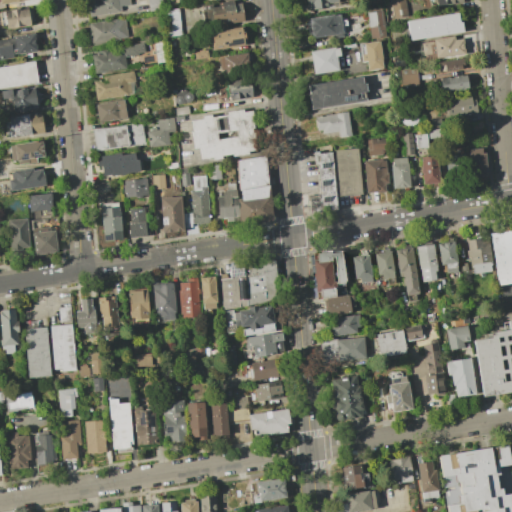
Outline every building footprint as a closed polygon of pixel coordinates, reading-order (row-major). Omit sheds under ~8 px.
[(128,0),(129,4),(121,5),(121,8),(119,8),(119,6),(118,6),(118,12),(89,16),(86,0),(128,0)] [(160,0),(162,9),(148,11),(146,0),(160,0)] [(232,0),(232,3),(239,2),(242,21),(203,26),(200,5),(232,0)] [(337,0),(303,0),(305,9),(309,8),(309,10),(328,7),(327,4),(338,2),(337,0)] [(403,0),(406,16),(392,18),(390,0),(403,0)] [(0,11),(27,8),(29,24),(20,25),(21,27),(12,28),(12,27),(5,28),(5,24),(0,24),(0,11)] [(180,34),(166,36),(163,10),(176,8),(180,34)] [(369,38),(365,13),(380,11),(384,36),(369,38)] [(456,13),(458,23),(460,22),(461,32),(408,40),(405,21),(456,13)] [(309,37),(307,18),(341,14),(343,33),(309,37)] [(124,18),(127,37),(105,40),(105,44),(93,46),(92,42),(90,43),(87,23),(124,18)] [(240,28),(243,43),(211,49),(210,37),(204,38),(203,34),(240,28)] [(33,32),(36,50),(11,54),(12,58),(0,59),(0,39),(12,37),(12,36),(33,32)] [(453,36),(454,40),(462,39),(464,53),(452,55),(434,58),(433,54),(422,55),(420,43),(432,41),(432,39),(453,36)] [(366,70),(362,43),(378,41),(381,68),(366,70)] [(142,42),(144,52),(137,53),(137,55),(124,57),(126,68),(94,73),(90,51),(142,42)] [(309,50),(313,75),(337,71),(333,46),(309,50)] [(208,58),(193,59),(192,52),(207,50),(208,58)] [(217,74),(215,57),(246,52),(249,69),(217,74)] [(435,61),(462,57),(463,68),(436,72),(435,61)] [(36,82),(0,87),(0,66),(33,61),(36,82)] [(397,69),(415,67),(416,85),(399,86),(397,69)] [(132,71),(134,82),(128,83),(130,95),(95,101),(91,77),(132,71)] [(468,88),(440,92),(438,78),(465,73),(468,88)] [(310,109),(306,85),(363,77),(366,101),(310,109)] [(251,97),(228,100),(226,82),(248,79),(251,97)] [(32,87),(36,105),(36,107),(17,111),(17,108),(13,108),(10,96),(15,95),(14,91),(32,87)] [(190,91),(173,92),(174,103),(191,102),(190,91)] [(476,114),(446,119),(443,100),(473,95),(476,114)] [(122,99),(125,118),(97,122),(94,104),(122,99)] [(188,114),(174,116),(173,107),(187,105),(188,114)] [(241,109),(241,112),(250,110),(252,128),(250,128),(250,133),(252,132),(253,139),(252,139),(254,150),(246,151),(246,154),(231,156),(230,154),(219,155),(220,158),(212,160),(211,157),(199,159),(197,147),(192,148),(190,132),(191,132),(190,120),(201,119),(201,116),(209,114),(210,117),(226,114),(226,112),(241,109)] [(40,111),(43,132),(9,137),(6,116),(40,111)] [(316,133),(314,117),(346,111),(350,136),(338,138),(337,130),(316,133)] [(174,131),(166,132),(168,144),(148,147),(145,131),(150,130),(150,128),(155,127),(155,130),(158,129),(156,120),(172,117),(174,131)] [(143,144),(127,147),(127,145),(94,151),(91,130),(139,122),(143,144)] [(429,140),(428,132),(441,130),(442,138),(429,140)] [(412,133),(414,155),(404,156),(402,134),(412,133)] [(426,147),(425,134),(414,135),(416,148),(426,147)] [(371,143),(371,140),(387,138),(388,150),(382,151),(382,156),(369,157),(367,143),(371,143)] [(40,140),(43,156),(35,158),(35,162),(27,164),(26,162),(17,164),(16,161),(15,161),(14,160),(12,160),(12,162),(10,162),(8,145),(40,140)] [(357,149),(362,196),(339,199),(334,152),(357,149)] [(469,156),(469,151),(481,150),(482,155),(485,154),(487,177),(470,178),(469,156)] [(307,198),(319,197),(314,153),(330,152),(336,210),(309,212),(307,198)] [(133,153),(134,160),(137,159),(138,170),(102,175),(99,156),(119,154),(119,155),(133,153)] [(446,157),(464,156),(466,179),(448,180),(446,157)] [(275,219),(275,220),(275,221),(274,222),(273,222),(272,222),(271,222),(270,222),(270,221),(270,220),(242,223),(239,200),(242,199),(238,161),(267,157),(275,219)] [(420,158),(437,157),(439,184),(422,186),(420,158)] [(407,164),(408,164),(410,189),(392,190),(390,166),(392,166),(392,160),(406,159),(407,164)] [(384,185),(385,193),(377,194),(377,193),(366,194),(363,162),(381,161),(382,162),(386,161),(387,174),(388,185),(384,185)] [(219,179),(208,180),(206,165),(218,164),(219,179)] [(31,168),(31,170),(41,169),(41,173),(43,173),(44,185),(9,191),(7,180),(11,179),(10,172),(31,168)] [(188,185),(180,186),(179,173),(187,173),(188,185)] [(164,188),(151,189),(150,175),(162,174),(164,188)] [(204,175),(207,210),(210,209),(211,221),(191,223),(192,226),(183,227),(182,213),(190,213),(189,190),(191,190),(190,176),(204,175)] [(145,179),(146,194),(124,197),(123,193),(122,193),(121,185),(123,185),(122,181),(145,179)] [(178,190),(182,231),(162,232),(161,224),(157,225),(156,217),(160,217),(159,198),(168,197),(168,191),(178,190)] [(215,197),(221,196),(220,191),(234,190),(237,220),(225,221),(225,219),(217,219),(215,197)] [(49,193),(50,208),(28,211),(26,195),(49,193)] [(116,202),(116,206),(118,206),(121,239),(102,241),(100,217),(101,217),(99,204),(116,202)] [(141,206),(143,228),(146,228),(147,234),(144,235),(144,236),(128,237),(126,223),(128,223),(127,208),(141,206)] [(21,247),(21,248),(10,249),(7,219),(26,218),(28,246),(21,247)] [(49,226),(49,230),(54,230),(56,251),(34,254),(31,228),(49,226)] [(509,231),(511,231),(511,244),(511,250),(511,283),(497,286),(489,234),(509,231)] [(466,251),(467,251),(466,241),(487,238),(491,265),(489,265),(490,272),(472,274),(471,268),(470,268),(468,258),(467,259),(466,251)] [(445,264),(440,265),(437,244),(453,242),(456,263),(455,263),(457,272),(446,274),(445,264)] [(421,283),(419,268),(418,268),(415,247),(433,244),(436,266),(435,266),(436,271),(434,272),(435,281),(421,283)] [(418,293),(406,295),(403,278),(399,278),(395,251),(411,248),(418,293)] [(313,254),(344,249),(349,281),(346,282),(348,295),(317,300),(313,254)] [(393,273),(394,278),(382,280),(381,275),(377,275),(373,254),(390,252),(394,273),(393,273)] [(371,280),(359,282),(359,278),(354,279),(351,258),(367,255),(371,280)] [(274,261),(229,266),(230,278),(220,279),(224,310),(227,309),(279,303),(274,261)] [(213,276),(215,301),(213,302),(214,308),(201,309),(199,277),(213,276)] [(178,290),(177,283),(187,282),(187,278),(196,277),(197,293),(196,293),(198,316),(181,317),(180,314),(179,314),(176,290),(178,290)] [(151,284),(171,282),(174,312),(172,312),(173,318),(160,320),(160,316),(156,316),(156,314),(153,314),(151,284)] [(145,288),(148,320),(132,322),(132,319),(130,319),(130,316),(129,316),(126,290),(145,288)] [(97,297),(114,295),(116,325),(102,326),(101,316),(98,317),(97,297)] [(327,311),(325,312),(323,301),(326,301),(325,300),(352,295),(354,307),(349,308),(350,313),(328,316),(327,311)] [(79,311),(78,299),(89,298),(90,310),(93,309),(94,333),(83,334),(82,328),(76,329),(74,311),(79,311)] [(228,340),(239,338),(238,331),(243,330),(245,337),(283,330),(279,303),(227,309),(229,321),(226,322),(228,340)] [(68,306),(70,321),(58,322),(57,307),(68,306)] [(0,309),(13,309),(14,319),(16,319),(17,332),(15,332),(16,344),(12,344),(13,354),(4,354),(3,349),(1,349),(0,340),(0,309)] [(456,309),(458,318),(452,319),(450,310),(456,309)] [(358,314),(360,327),(355,328),(356,332),(332,336),(329,319),(358,314)] [(511,320),(511,391),(481,396),(472,341),(490,338),(489,332),(509,329),(507,321),(511,320)] [(70,324),(74,370),(60,371),(59,368),(52,369),(48,326),(70,324)] [(421,336),(406,339),(404,328),(419,325),(421,336)] [(462,342),(463,347),(448,350),(445,329),(466,326),(468,341),(462,342)] [(27,331),(27,328),(44,327),(49,376),(27,378),(23,331),(27,331)] [(376,336),(376,335),(401,331),(405,354),(379,358),(378,353),(372,354),(369,337),(376,336)] [(280,332),(283,352),(244,358),(242,349),(244,349),(243,338),(280,332)] [(326,341),(335,340),(363,337),(365,359),(328,362),(326,341)] [(427,376),(422,345),(437,343),(445,395),(428,398),(424,376),(427,376)] [(150,365),(134,366),(133,354),(149,353),(150,365)] [(454,386),(451,387),(450,375),(447,376),(445,362),(469,358),(475,394),(455,397),(454,386)] [(89,360),(100,359),(101,373),(90,374),(89,360)] [(273,359),(276,376),(251,380),(248,363),(273,359)] [(87,365),(88,376),(78,377),(77,366),(87,365)] [(360,411),(361,417),(344,420),(342,421),(340,422),(338,422),(336,421),(335,420),(334,418),(334,416),(335,414),(329,380),(355,376),(356,386),(358,386),(361,402),(361,403),(362,411),(360,411)] [(101,377),(102,390),(92,391),(91,378),(101,377)] [(388,395),(387,385),(389,385),(388,379),(404,377),(405,382),(407,382),(411,410),(391,413),(390,404),(386,404),(385,396),(388,395)] [(277,380),(280,397),(254,402),(251,384),(277,380)] [(74,388),(75,396),(72,397),(73,408),(70,409),(70,415),(59,416),(57,390),(74,388)] [(29,392),(32,407),(6,411),(3,396),(29,392)] [(116,398),(116,403),(127,402),(132,449),(111,451),(107,399),(116,398)] [(181,399),(184,440),(168,442),(168,436),(163,436),(160,401),(181,399)] [(202,402),(205,439),(197,440),(197,436),(188,437),(185,403),(202,402)] [(224,402),(226,434),(211,435),(209,404),(224,402)] [(286,408),(288,423),(286,423),(287,431),(253,437),(252,429),(249,429),(247,414),(286,408)] [(133,413),(137,412),(137,411),(154,410),(157,443),(140,445),(140,438),(135,438),(133,413)] [(101,420),(104,451),(85,452),(82,421),(101,420)] [(65,436),(65,430),(67,430),(66,421),(77,421),(79,445),(74,446),(76,458),(60,459),(58,437),(65,436)] [(23,435),(23,436),(27,436),(29,459),(25,459),(26,467),(8,469),(5,436),(23,435)] [(37,444),(36,436),(49,435),(50,445),(53,445),(54,459),(51,459),(52,463),(35,465),(33,445),(37,444)] [(497,467),(498,474),(495,475),(497,489),(501,489),(502,495),(511,493),(511,511),(446,511),(438,455),(506,445),(509,465),(497,467)] [(408,456),(412,481),(400,483),(400,480),(391,481),(388,460),(408,456)] [(431,461),(432,470),(435,470),(438,490),(437,490),(438,499),(422,501),(421,493),(420,493),(416,464),(431,461)] [(341,467),(359,465),(362,481),(360,481),(361,488),(344,491),(341,467)] [(255,495),(253,482),(281,478),(284,497),(250,502),(249,496),(255,495)] [(357,511),(335,511),(334,505),(344,503),(343,495),(372,490),(372,491),(377,491),(379,502),(374,502),(375,508),(371,509),(371,510),(357,511)] [(214,495),(215,511),(199,511),(198,496),(214,495)] [(182,502),(182,500),(192,499),(193,501),(195,501),(195,511),(178,511),(178,502),(182,502)] [(174,501),(175,511),(160,511),(159,503),(174,501)] [(129,502),(129,506),(137,505),(137,511),(120,511),(120,503),(129,502)]
